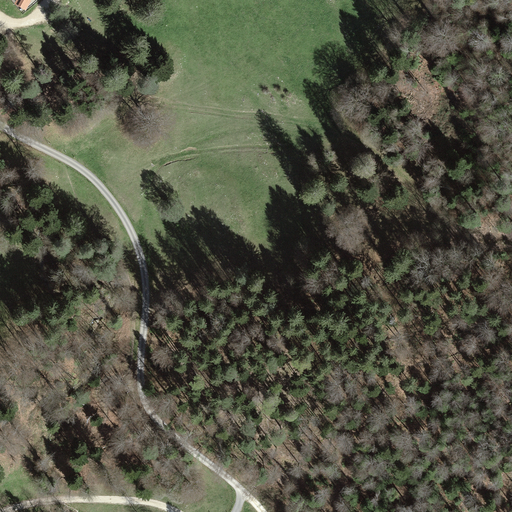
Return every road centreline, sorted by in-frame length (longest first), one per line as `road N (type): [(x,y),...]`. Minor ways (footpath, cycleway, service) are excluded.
road 1 (track): [(263,511),(174,437),(141,393),(145,278),(114,203),(90,175),(0,125)]
road 2 (track): [(174,106),(334,127),(376,150),(473,245),(511,246)]
road 3 (track): [(142,264),(147,185),(161,160),(361,142)]
road 4 (track): [(1,511),(78,498),(136,500),(174,511)]
